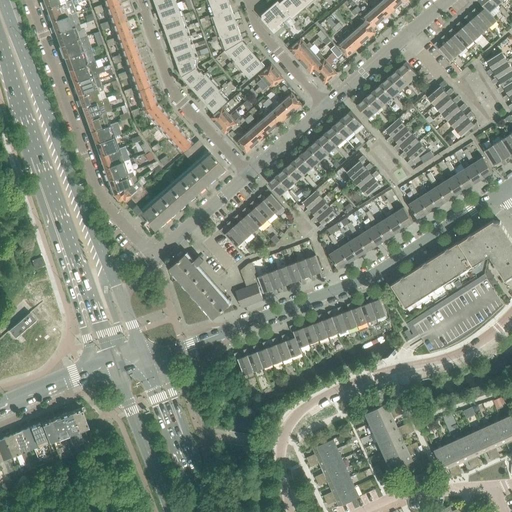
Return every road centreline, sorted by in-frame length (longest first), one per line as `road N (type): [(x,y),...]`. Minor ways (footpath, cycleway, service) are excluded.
road 1 (tertiary): [(146,357),(234,330),(389,264),(502,191)]
road 2 (secondary): [(0,35),(115,363)]
road 3 (residential): [(294,511),(282,446),(300,417),(388,371),(455,354),(511,317)]
road 4 (secondary): [(122,298),(4,0)]
road 5 (residential): [(156,257),(105,203),(30,0)]
road 6 (residential): [(247,176),(171,88),(138,0)]
road 7 (secondary): [(208,511),(146,357)]
road 8 (residential): [(327,108),(447,0)]
road 9 (secondary): [(115,363),(173,511)]
road 10 (residential): [(361,511),(414,490),(493,491)]
road 11 (residential): [(327,108),(255,26),(247,4)]
road 12 (secondary): [(0,407),(115,363)]
road 13 (residential): [(156,257),(247,176)]
